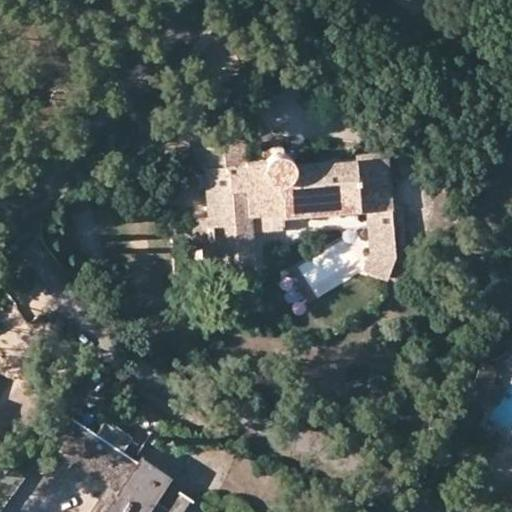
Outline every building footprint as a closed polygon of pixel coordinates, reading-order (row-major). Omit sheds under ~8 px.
[(362,216),(387,215),(386,152),(351,154),(352,160),(288,163),(286,153),(270,146),(258,149),(259,157),(240,159),(238,140),(200,142),(202,177),(204,246),(195,246),(196,278),(244,276),(243,217),(273,217),(273,221),(362,216)] [(389,254),(387,215),(362,216),(364,247),(353,270),(374,278),(389,254)] [(84,453),(103,429),(83,416),(64,441),(84,453)] [(124,444),(103,429),(84,453),(104,469),(124,444)] [(152,511),(146,508),(173,476),(178,469),(148,450),(143,456),(124,444),(104,469),(124,483),(101,511),(95,508),(92,511),(152,511)] [(0,473),(0,497),(5,501),(18,486),(24,477),(9,463),(0,473)] [(184,511),(198,494),(173,476),(146,508),(152,511),(184,511)]
